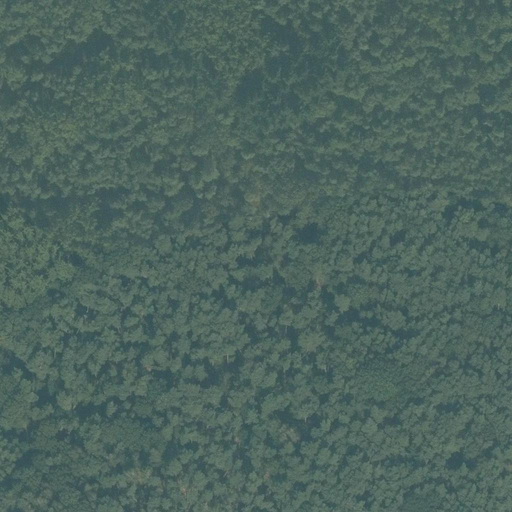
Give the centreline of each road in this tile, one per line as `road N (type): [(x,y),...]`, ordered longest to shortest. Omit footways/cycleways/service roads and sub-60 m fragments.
road 1 (track): [(0,61),(71,171),(213,358),(313,293),(342,288),(426,317),(511,322)]
road 2 (track): [(308,511),(331,375),(405,155),(422,115),(501,0)]
road 3 (track): [(213,358),(54,464)]
